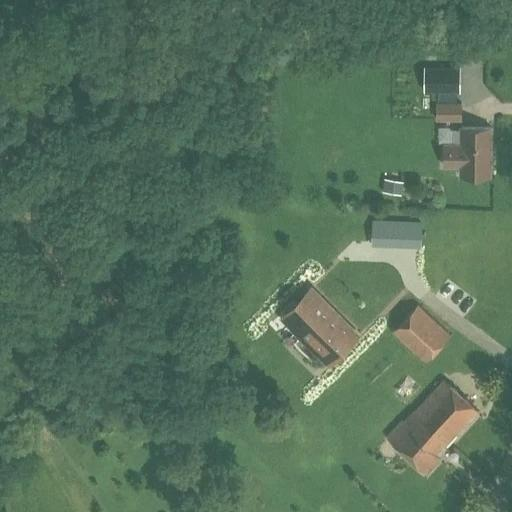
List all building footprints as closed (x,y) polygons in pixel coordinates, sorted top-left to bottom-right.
[(274,59),(284,65),(290,54),(279,48),(274,59)] [(425,90),(460,90),(460,67),(425,67),(425,90)] [(437,119),(461,119),(461,103),(437,103),(437,119)] [(460,175),(491,175),(492,127),(461,127),(460,143),(444,143),(443,167),(460,167),(460,175)] [(382,191),(398,193),(400,180),(384,177),(382,191)] [(300,338),(326,364),(357,334),(313,289),(292,310),(307,325),(297,334),(300,337),(300,338)] [(393,331),(425,361),(450,335),(418,304),(393,331)] [(388,437),(426,473),(440,457),(439,456),(479,411),(445,379),(405,422),(403,421),(388,437)]
